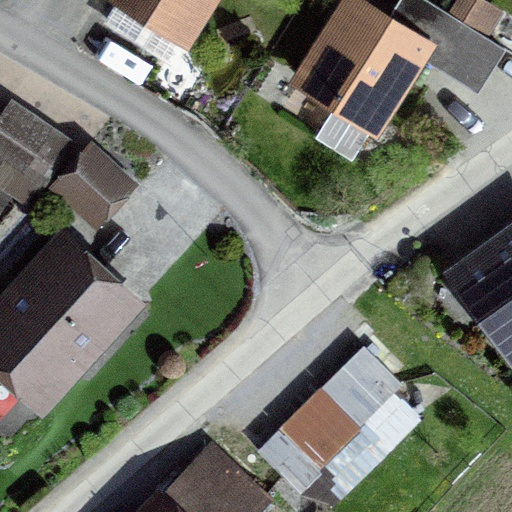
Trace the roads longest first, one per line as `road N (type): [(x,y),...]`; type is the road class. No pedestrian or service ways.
road 1 (residential): [(326,286),(197,146),(0,28)]
road 2 (unclassified): [(67,511),(326,286)]
road 3 (unclassified): [(326,286),(511,147)]
